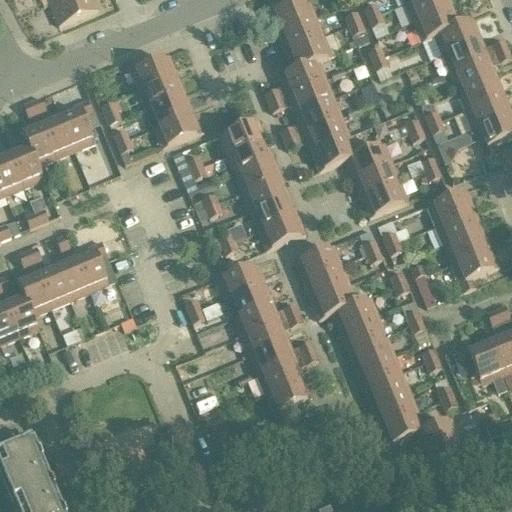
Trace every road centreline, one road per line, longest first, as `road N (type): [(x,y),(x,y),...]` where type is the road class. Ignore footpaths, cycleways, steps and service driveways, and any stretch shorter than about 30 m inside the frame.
road 1 (residential): [(148,359),(170,343),(141,264),(143,183)]
road 2 (residential): [(211,511),(148,359)]
road 3 (residential): [(267,64),(231,79),(220,74),(193,3)]
road 4 (residential): [(23,75),(138,26)]
road 5 (residential): [(42,401),(88,511)]
